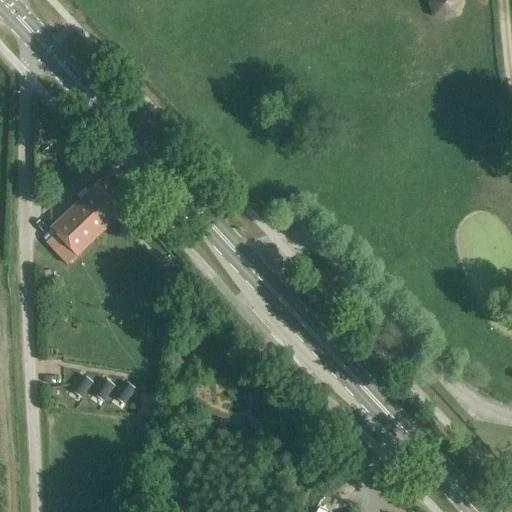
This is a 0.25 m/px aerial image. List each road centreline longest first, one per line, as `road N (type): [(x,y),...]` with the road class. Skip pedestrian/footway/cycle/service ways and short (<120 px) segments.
road 1 (primary): [(484,511),(242,235),(56,50)]
road 2 (unclassified): [(36,511),(23,102),(30,76),(56,50)]
